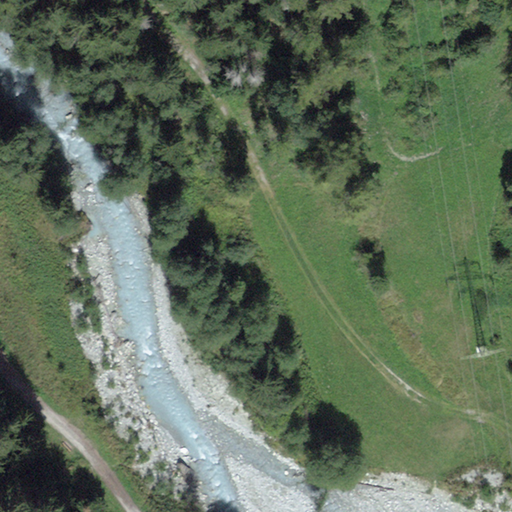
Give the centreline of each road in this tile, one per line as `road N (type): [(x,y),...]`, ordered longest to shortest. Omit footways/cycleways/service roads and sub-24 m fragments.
road 1 (track): [(511,444),(500,425),(431,407),(407,392),(354,340),(315,287),(213,92),(140,0)]
road 2 (track): [(0,358),(138,511)]
